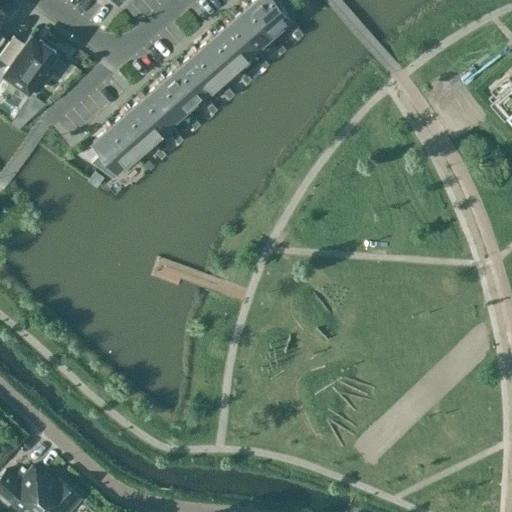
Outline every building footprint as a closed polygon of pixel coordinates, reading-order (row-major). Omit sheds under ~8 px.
[(274,0),(252,0),(247,4),(271,31),(289,16),(274,0)] [(254,46),(271,31),(247,4),(230,19),(254,46)] [(230,19),(213,34),(236,61),(254,46),(230,19)] [(292,31),(297,37),(302,33),(302,32),(297,27),(292,31)] [(219,76),(236,61),(213,34),(196,49),(219,76)] [(47,74),(41,70),(55,51),(39,39),(38,41),(30,35),(24,43),(13,35),(0,52),(0,57),(9,64),(3,72),(27,90),(30,85),(36,89),(47,74)] [(285,48),(285,47),(280,42),(275,46),(280,52),(285,48)] [(179,64),(202,91),(219,76),(196,49),(179,64)] [(268,63),(267,62),(263,57),(258,61),(263,67),(268,63)] [(202,91),(179,64),(161,79),(185,106),(202,91)] [(251,78),(250,77),(245,72),(241,76),(246,82),(251,78)] [(511,73),(493,90),(511,111),(511,73)] [(161,79),(144,94),(168,121),(185,106),(161,79)] [(233,93),(233,92),(228,87),(224,91),(228,97),(229,97),(233,93)] [(168,121),(144,94),(127,109),(151,136),(168,121)] [(216,108),(216,107),(211,102),(206,106),(211,112),(212,112),(216,108)] [(134,151),(151,136),(127,109),(110,124),(137,155),(137,154),(134,151)] [(199,123),(199,122),(194,117),(189,121),(194,126),(194,127),(199,123)] [(137,155),(110,124),(92,140),(101,150),(90,160),(113,176),(137,155)] [(172,136),(177,142),(182,138),(182,137),(177,132),(172,136)] [(165,153),(164,152),(160,147),(155,151),(160,156),(160,157),(165,153)] [(90,180),(95,185),(95,184),(100,178),(95,175),(90,180)] [(0,461),(17,475),(29,459),(12,445),(0,461)] [(58,478),(56,481),(45,471),(43,474),(31,464),(18,480),(5,469),(0,474),(0,496),(8,504),(11,501),(22,511),(66,511),(79,498),(58,478)]
